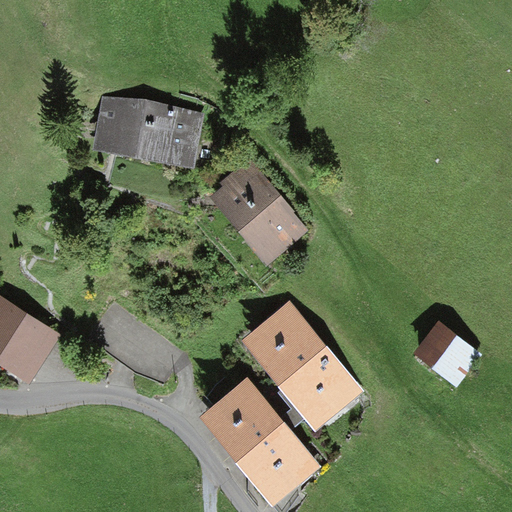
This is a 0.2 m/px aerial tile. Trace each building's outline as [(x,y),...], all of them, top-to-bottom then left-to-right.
[(110,102),(103,141),(189,156),(196,118),(174,114),(174,111),(133,103),(133,107),(110,102)] [(231,205),(270,253),(283,242),(287,246),(303,232),(295,222),(297,221),(266,183),(268,182),(252,163),(230,181),(234,185),(227,191),(236,201),(231,205)] [(115,299),(91,332),(164,384),(187,352),(115,299)] [(12,310),(0,302),(0,352),(28,371),(51,335),(23,318),(27,313),(15,305),(12,310)] [(257,337),(269,351),(268,352),(297,389),(291,394),(313,421),(353,388),(290,310),(257,337)] [(439,324),(419,349),(459,379),(478,355),(439,324)] [(214,413),(265,477),(266,476),(278,490),(311,464),(291,440),(298,435),(240,364),(216,383),(206,396),(218,410),(214,413)]
